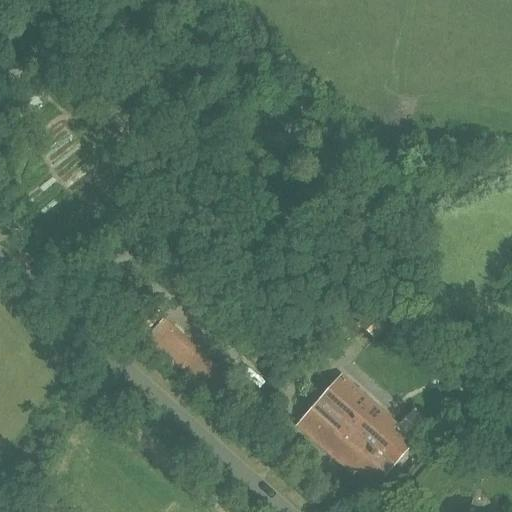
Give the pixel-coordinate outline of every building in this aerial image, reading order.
[(0,106),(17,95),(0,68),(0,106)] [(376,341),(400,313),(380,297),(356,323),(376,341)] [(159,324),(158,325),(144,313),(129,329),(208,401),(225,383),(159,324)] [(419,358),(422,367),(430,371),(438,368),(443,360),(440,352),(432,347),(423,350),(419,358)] [(341,376),(297,426),(325,451),(353,475),(356,471),(374,488),(412,445),(393,429),(396,425),(369,401),(341,376)] [(503,402),(485,386),(461,413),(479,429),(503,402)]
